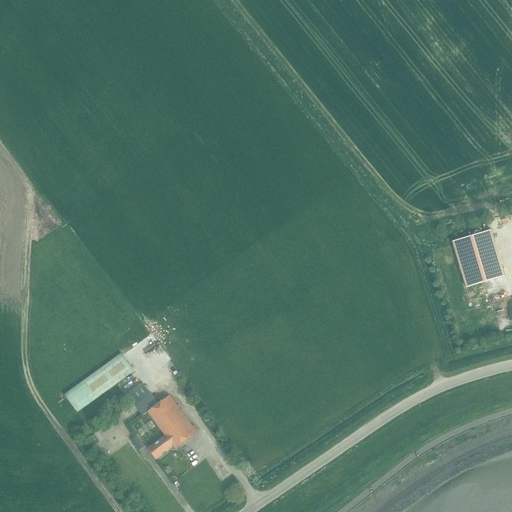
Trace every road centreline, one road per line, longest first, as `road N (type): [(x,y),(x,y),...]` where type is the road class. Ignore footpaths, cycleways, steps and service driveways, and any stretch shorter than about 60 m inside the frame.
road 1 (unclassified): [(239,511),(436,379),(511,360)]
road 2 (unclassified): [(347,511),(425,449),(511,415)]
